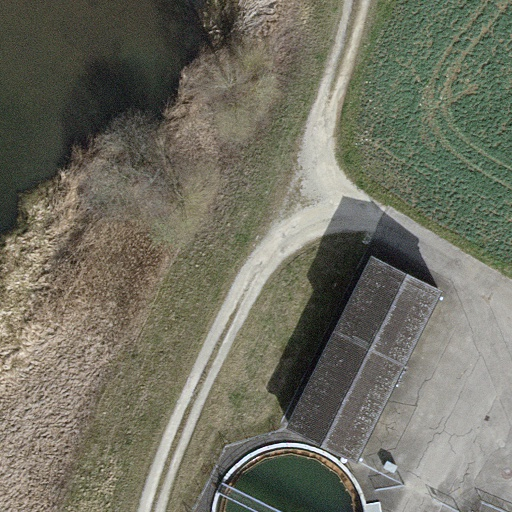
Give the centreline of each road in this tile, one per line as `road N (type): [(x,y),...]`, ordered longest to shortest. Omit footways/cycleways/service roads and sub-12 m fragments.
road 1 (track): [(310,187),(234,304),(182,416),(151,511)]
road 2 (track): [(354,0),(310,187)]
